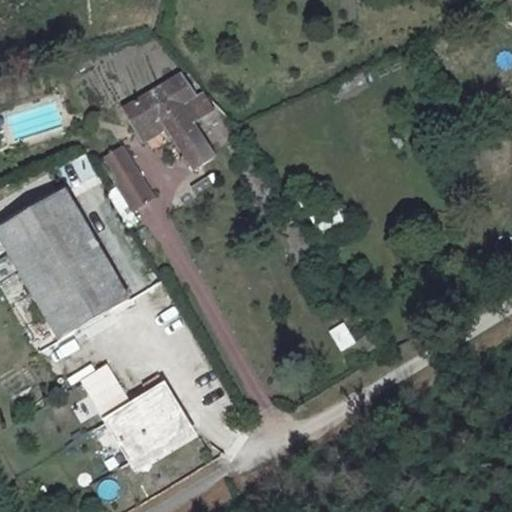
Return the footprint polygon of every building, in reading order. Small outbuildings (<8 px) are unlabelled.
[(189,84),(132,121),(145,142),(167,127),(204,184),(230,168),(207,133),(217,126),(189,84)] [(121,160),(101,172),(132,223),(153,211),(121,160)] [(313,217),(323,240),(350,228),(340,205),(313,217)] [(71,209),(12,243),(73,351),(133,317),(71,209)] [(377,347),(370,336),(359,343),(345,322),(331,331),(351,363),(377,347)] [(171,396),(115,430),(144,478),(200,444),(171,396)] [(89,399),(74,405),(80,422),(95,416),(89,399)]
